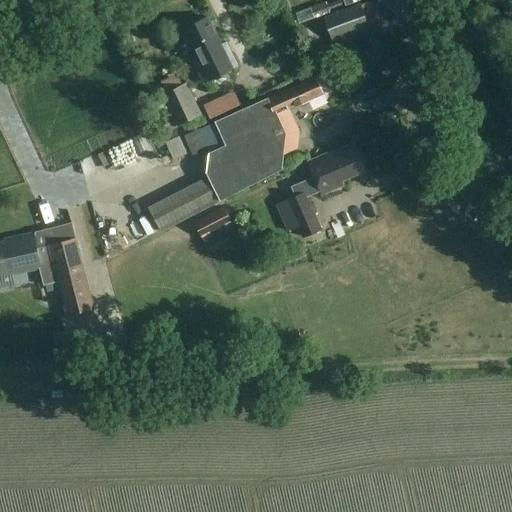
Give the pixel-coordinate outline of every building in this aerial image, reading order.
[(299,23),(330,12),(329,9),(343,5),(341,0),(338,0),(328,4),(327,2),(295,12),(299,23)] [(325,19),(326,23),(321,24),(327,40),(332,38),(332,40),(368,26),(360,6),(325,19)] [(238,67),(226,43),(221,46),(206,18),(183,29),(197,58),(192,60),(204,84),(238,67)] [(316,77),(269,100),(268,97),(215,121),(226,145),(209,153),(207,173),(209,178),(149,207),(161,232),(283,169),(287,133),(275,110),(286,105),(289,110),(324,93),(316,77)] [(161,95),(176,124),(177,126),(202,114),(187,83),(161,95)] [(236,94),(206,108),(211,118),(241,104),(236,94)] [(185,153),(178,138),(166,143),(173,159),(185,153)] [(354,143),(330,154),(330,152),(307,162),(314,178),(292,187),(296,196),(287,200),(303,238),(321,230),(307,196),(320,191),(321,195),(343,186),(341,181),(366,171),(354,143)] [(224,206),(202,217),(210,233),(232,222),(224,206)] [(82,263),(76,238),(68,240),(48,245),(48,246),(37,249),(34,234),(19,238),(19,240),(0,244),(0,274),(15,270),(16,275),(40,270),(44,285),(59,282),(67,315),(93,309),(82,263)] [(88,335),(57,336),(58,352),(89,351),(88,335)]
